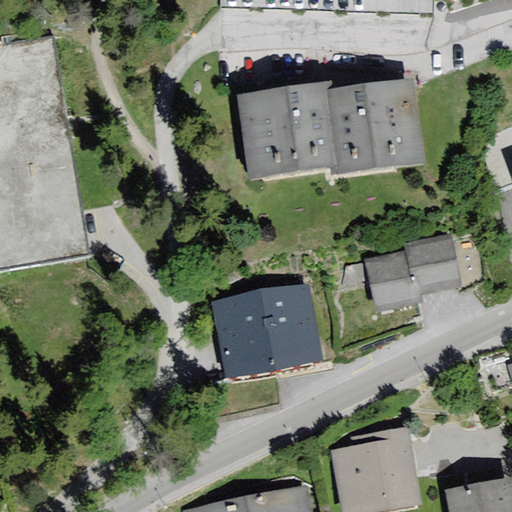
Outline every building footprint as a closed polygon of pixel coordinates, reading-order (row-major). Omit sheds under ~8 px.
[(0,270),(90,256),(54,39),(0,48),(0,270)] [(426,168),(412,84),(334,95),(328,96),(331,172),(332,183),(426,168)] [(236,100),(248,186),(331,172),(328,96),(334,95),(333,85),(236,100)] [(452,237),(405,247),(407,253),(422,297),(463,292),(452,237)] [(407,253),(366,264),(378,317),(424,306),(422,297),(407,253)] [(334,346),(319,273),(223,292),(237,365),(334,346)] [(337,452),(345,511),(405,511),(422,509),(410,439),(337,452)] [(511,511),(511,484),(452,496),(455,511),(511,511)] [(191,511),(315,511),(311,488),(191,511)]
